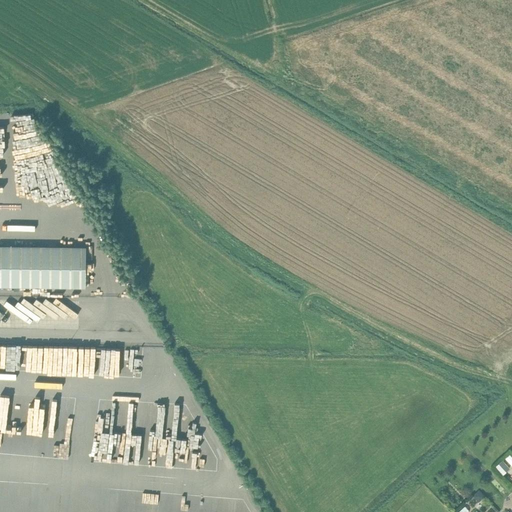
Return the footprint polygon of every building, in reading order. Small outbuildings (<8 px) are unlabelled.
[(56,151),(64,148),(61,140),(53,144),(56,151)] [(0,245),(0,285),(86,287),(87,247),(0,245)] [(52,311),(52,300),(41,300),(40,310),(52,311)] [(60,365),(60,344),(8,342),(7,366),(17,367),(17,357),(21,357),(21,367),(27,367),(27,366),(32,366),(32,368),(38,368),(38,355),(44,355),(44,350),(47,350),(46,365),(60,365)] [(65,367),(74,368),(75,345),(66,344),(65,367)] [(89,373),(89,345),(78,345),(79,373),(89,373)] [(17,421),(17,391),(12,391),(12,406),(7,405),(7,390),(0,389),(0,417),(5,417),(5,421),(17,421)] [(63,394),(59,424),(70,425),(73,405),(74,405),(76,396),(63,394)] [(36,401),(34,422),(57,424),(58,411),(56,411),(58,397),(46,396),(46,402),(36,401)] [(136,449),(136,441),(138,442),(148,442),(148,430),(149,430),(150,422),(143,418),(139,418),(139,413),(145,414),(145,418),(148,418),(154,410),(154,405),(147,401),(142,401),(142,407),(139,411),(133,407),(131,461),(138,462),(138,450),(136,449)] [(158,401),(155,430),(165,431),(168,402),(158,401)] [(125,403),(107,403),(106,418),(114,418),(114,431),(122,431),(123,427),(130,428),(131,406),(125,405),(125,403)] [(66,453),(67,441),(74,442),(75,429),(63,428),(63,429),(57,429),(57,432),(51,431),(51,438),(62,439),(61,452),(66,453)] [(101,451),(111,453),(115,434),(106,432),(101,451)] [(153,451),(162,452),(164,433),(155,432),(153,451)] [(181,447),(192,449),(193,436),(182,434),(181,447)] [(204,458),(209,437),(204,436),(199,457),(204,458)] [(499,463),(495,466),(502,474),(506,471),(509,468),(503,460),(499,463)] [(464,508),(467,511),(469,511),(475,507),(471,502),(464,508)]
